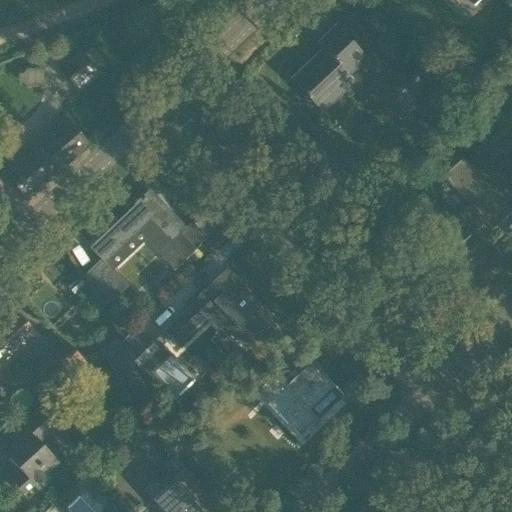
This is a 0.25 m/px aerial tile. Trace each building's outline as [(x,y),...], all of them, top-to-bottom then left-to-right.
[(237,35),(258,32),(255,11),(233,14),(237,35)] [(314,64),(312,61),(290,81),(321,113),(353,82),(347,76),(366,59),(336,27),(317,45),(325,53),(314,64)] [(79,53),(59,70),(76,90),(95,73),(79,53)] [(63,117),(50,128),(0,171),(26,200),(88,146),(63,117)] [(490,229),(488,231),(489,232),(510,213),(461,158),(441,176),(451,187),(453,186),(470,204),(437,234),(436,232),(435,233),(453,253),(454,252),(452,250),(468,236),(469,238),(476,231),(475,229),(483,222),(490,229)] [(128,286),(112,269),(106,262),(141,229),(160,251),(169,243),(185,260),(195,251),(180,233),(184,229),(149,193),(135,207),(136,208),(92,249),(102,259),(83,277),(101,306),(117,297),(128,286)] [(212,313),(215,310),(249,345),(273,322),(272,322),(270,323),(264,317),(266,316),(225,273),(163,331),(176,346),(212,313)] [(114,305),(107,312),(117,322),(124,315),(114,305)] [(0,371),(36,337),(14,313),(0,324),(0,371)] [(129,335),(121,342),(132,362),(152,343),(137,328),(129,335)] [(118,340),(101,349),(100,350),(130,401),(147,391),(118,340)] [(33,374),(50,393),(84,362),(67,343),(33,374)] [(341,398),(310,365),(312,364),(311,363),(269,403),(300,437),(317,420),(306,409),(319,397),(320,398),(322,396),(321,395),(329,387),(341,398)] [(7,479),(11,484),(23,496),(33,486),(38,492),(52,479),(47,473),(64,458),(46,438),(59,427),(41,407),(5,440),(6,441),(9,439),(19,449),(8,459),(17,469),(7,479)] [(204,511),(198,505),(210,494),(174,455),(166,462),(175,472),(160,487),(163,491),(152,501),(161,511),(204,511)] [(391,511),(388,508),(388,509),(390,511),(379,511),(369,501),(369,502),(370,504),(361,511),(391,511)] [(45,511),(64,511),(56,502),(45,511)]
